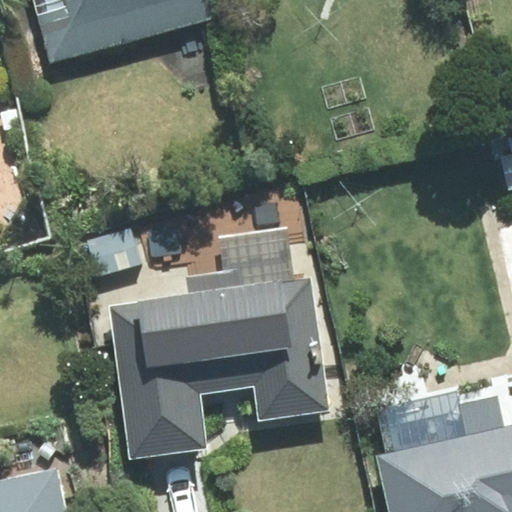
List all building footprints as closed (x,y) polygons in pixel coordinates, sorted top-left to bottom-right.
[(225,0),(34,0),(51,65),(231,22),(225,0)] [(511,189),(511,137),(498,140),(508,190),(511,189)] [(269,422),(344,410),(322,275),(113,309),(138,461),(221,447),(212,396),(263,388),(269,422)] [(511,511),(511,381),(376,411),(386,455),(378,456),(390,511),(511,511)] [(82,511),(70,458),(0,474),(0,511),(82,511)]
